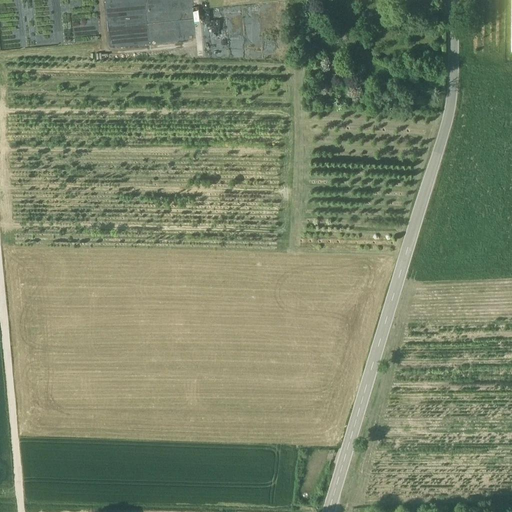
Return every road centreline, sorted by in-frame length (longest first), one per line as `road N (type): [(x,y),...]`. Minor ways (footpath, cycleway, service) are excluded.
road 1 (secondary): [(453,0),(444,130),(328,511)]
road 2 (track): [(22,511),(0,274)]
